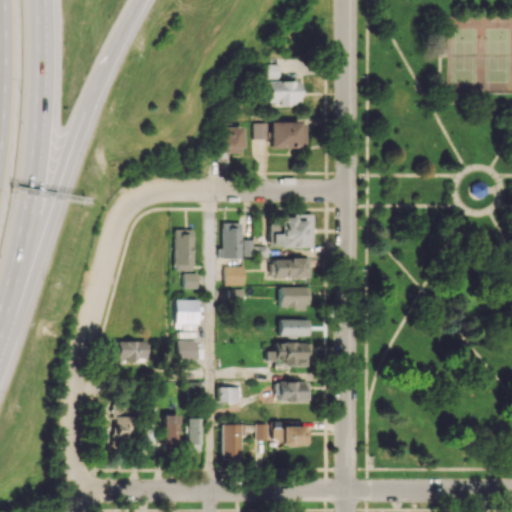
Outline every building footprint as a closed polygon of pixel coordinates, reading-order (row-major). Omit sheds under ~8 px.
[(278,64),(263,64),(263,77),(277,77),(278,64)] [(297,81),(266,81),(265,103),(296,104),(297,81)] [(267,147),(308,147),(308,134),(304,134),(304,122),(267,121),(267,147)] [(252,123),(252,138),(266,138),(267,123),(252,123)] [(241,127),(220,126),(220,152),(240,152),(241,127)] [(470,184),(470,193),(477,197),(485,193),(485,184),(477,180),(470,184)] [(310,215),(277,215),(277,224),(267,224),(267,247),(310,246),(310,215)] [(238,258),(238,223),(218,222),(218,258),(238,258)] [(191,229),(172,229),(171,271),(190,271),(191,229)] [(240,255),(265,257),(265,246),(250,246),(250,240),(240,239),(240,255)] [(271,258),(271,277),(307,277),(307,258),(271,258)] [(242,265),(221,266),(222,285),(242,284),(242,265)] [(196,288),(196,273),(181,273),(181,288),(196,288)] [(276,308),(306,307),(306,286),(276,287),(276,308)] [(242,288),(227,288),(227,301),(242,300),(242,288)] [(197,323),(196,299),(172,300),(172,324),(197,323)] [(307,336),(307,319),(276,318),(275,336),(307,336)] [(148,360),(148,341),(112,340),(112,360),(148,360)] [(175,360),(194,360),(194,340),(175,340),(175,360)] [(263,360),(280,360),(280,365),(308,366),(308,342),(271,342),(271,350),(263,350),(263,360)] [(199,381),(185,382),(185,396),(200,395),(199,381)] [(274,401),(306,401),(306,381),(274,381),(274,401)] [(236,402),(236,387),(216,386),(216,401),(236,402)] [(107,449),(123,449),(124,437),(128,437),(129,415),(123,415),(123,406),(112,406),(112,422),(108,422),(107,449)] [(163,447),(178,447),(177,414),(162,415),(163,447)] [(153,422),(138,422),(137,450),(152,450),(153,422)] [(219,459),(238,459),(239,435),(243,435),(243,424),(219,423),(219,459)] [(266,424),(253,424),(253,440),(266,440),(266,424)] [(307,445),(307,427),(269,427),(269,438),(280,438),(280,445),(307,445)]
